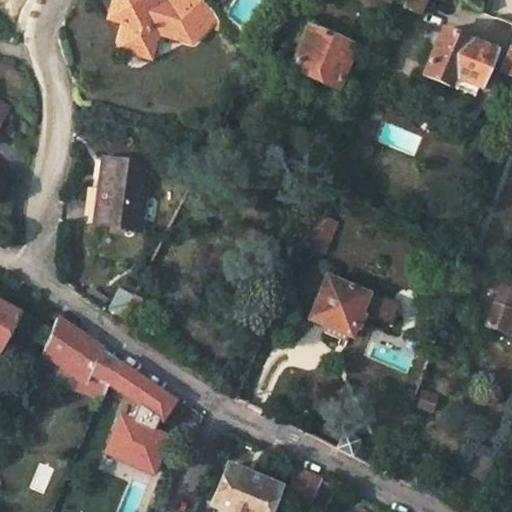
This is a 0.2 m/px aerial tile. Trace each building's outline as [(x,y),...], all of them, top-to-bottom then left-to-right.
[(116,0),(114,1),(126,22),(120,40),(127,51),(143,55),(154,49),(159,33),(192,42),(218,21),(212,13),(199,0),(170,0),(159,5),(155,0),(116,0)] [(355,0),(393,20),(401,2),(397,0),(355,0)] [(402,0),(401,2),(417,10),(421,0),(402,0)] [(114,1),(108,18),(126,22),(114,1)] [(319,22),(311,19),(309,23),(307,21),(290,60),(336,80),(353,41),(317,26),(319,22)] [(511,25),(496,68),(511,74),(511,25)] [(492,49),(441,26),(420,74),(472,96),(492,49)] [(148,164),(102,157),(92,222),(139,229),(148,164)] [(334,217),(313,208),(300,238),(321,247),(334,217)] [(461,260),(456,276),(483,286),(489,270),(461,260)] [(511,278),(502,275),(492,304),(490,303),(483,323),(504,332),(511,310),(511,309),(511,278)] [(348,335),(352,326),(355,328),(360,316),(357,314),(366,293),(326,276),(308,318),(348,335)] [(131,293),(116,284),(103,308),(118,318),(131,293)] [(147,302),(131,293),(118,318),(133,328),(147,302)] [(381,296),(373,316),(395,326),(404,305),(381,296)] [(0,341),(16,312),(0,303),(0,341)] [(83,382),(87,375),(105,386),(115,362),(116,360),(55,318),(34,365),(54,373),(57,364),(83,382)] [(138,414),(145,418),(147,412),(152,415),(164,394),(115,362),(105,386),(97,404),(118,417),(128,401),(141,409),(138,414)] [(425,388),(416,408),(434,415),(442,396),(425,388)] [(356,439),(343,433),(335,448),(348,454),(356,439)] [(223,511),(264,511),(276,487),(226,465),(208,505),(223,511)] [(294,466),(283,496),(306,507),(319,478),(294,466)] [(490,477),(465,468),(454,499),(478,508),(490,477)]
